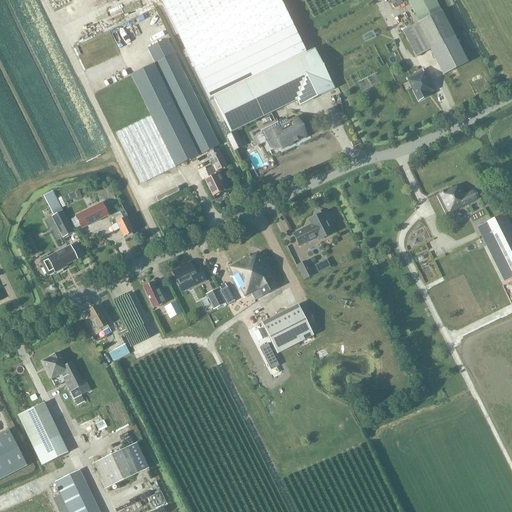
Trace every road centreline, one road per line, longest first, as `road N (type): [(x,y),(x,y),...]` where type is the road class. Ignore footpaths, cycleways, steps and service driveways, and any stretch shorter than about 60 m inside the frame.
road 1 (tertiary): [(0,338),(211,231),(511,99)]
road 2 (unknown): [(165,255),(86,82),(133,51)]
